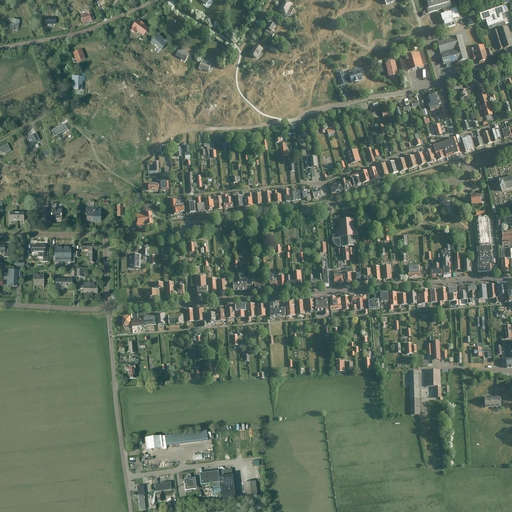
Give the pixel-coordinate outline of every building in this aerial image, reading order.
[(448,8),(451,6),(450,1),(454,0),(425,0),(428,8),(426,8),(428,13),(443,9),(444,11),(445,14),(441,15),(444,25),(445,29),(455,26),(454,22),(453,19),(459,17),(456,8),(448,10),(448,8)] [(283,3),(279,11),(283,14),(282,15),(286,18),(287,16),(285,14),(290,7),(291,4),(286,2),(285,4),(283,3)] [(497,28),(500,27),(504,26),(504,25),(502,17),(505,16),(502,6),(479,13),(483,23),(486,22),(489,30),(497,27),(497,28)] [(83,23),(89,22),(94,21),(91,11),(86,12),(87,14),(81,16),(83,23)] [(473,17),(466,19),(468,26),(474,24),(473,17)] [(20,21),(12,19),(10,30),(12,30),(13,28),(18,29),(20,21)] [(140,22),(137,20),(131,28),(132,28),(130,31),(135,34),(136,32),(143,37),(145,34),(147,32),(149,29),(144,26),(145,25),(140,22)] [(264,33),(272,38),(274,34),(270,32),(271,31),(272,32),(275,26),(270,23),(267,28),(268,29),(268,30),(267,30),(264,33)] [(504,26),(500,27),(506,48),(511,46),(511,41),(507,27),(505,28),(504,26)] [(506,48),(500,27),(497,28),(498,30),(493,31),(499,50),(506,48)] [(153,39),(151,43),(153,45),(154,44),(161,50),(165,46),(161,43),(163,40),(157,35),(154,40),(153,39)] [(444,41),(437,43),(443,65),(446,64),(446,68),(452,66),(450,63),(457,61),(457,62),(468,59),(461,36),(451,39),(450,36),(443,38),(444,41)] [(483,45),(470,50),(473,60),(477,59),(478,63),(488,60),(485,50),(483,45)] [(256,59),(262,49),(256,46),(250,55),(256,59)] [(180,48),(176,56),(185,61),(188,55),(182,52),(184,50),(180,48)] [(77,63),(85,59),(81,50),(73,53),(75,58),(72,59),(74,63),(77,62),(77,63)] [(403,72),(407,71),(407,72),(423,67),(423,66),(427,65),(424,53),(420,54),(419,54),(404,59),(399,60),(403,72)] [(389,77),(397,75),(393,60),(386,62),(389,77)] [(201,71),(202,69),(208,72),(210,67),(201,63),(199,70),(201,71)] [(349,72),(350,76),(349,76),(350,77),(345,79),(343,73),(342,73),(342,70),(336,72),(340,86),(347,84),(346,82),(351,80),(351,83),(355,82),(358,82),(358,81),(362,80),(361,78),(362,78),(361,74),(360,74),(360,73),(359,73),(358,70),(351,72),(351,71),(349,71),(349,72)] [(84,81),(86,81),(86,75),(82,74),(82,78),(74,77),(74,76),(72,76),(72,81),(74,81),(73,89),(77,89),(77,91),(78,91),(79,88),(81,89),(81,90),(82,90),(82,81),(84,81)] [(441,104),(440,101),(439,102),(436,93),(427,96),(429,105),(428,105),(430,111),(440,108),(439,104),(441,104)] [(481,94),(478,95),(485,117),(492,115),(485,93),(481,94)] [(408,102),(405,103),(406,106),(403,107),(404,112),(407,110),(408,113),(411,112),(409,105),(408,102)] [(401,117),(399,108),(392,110),(393,114),(396,113),(397,118),(401,117)] [(509,128),(508,122),(505,123),(506,128),(501,130),(504,140),(511,137),(509,128)] [(68,130),(65,124),(51,131),(54,137),(68,130)] [(490,132),(494,143),(500,141),(503,140),(499,129),(498,126),(495,126),(496,130),(490,132)] [(477,132),(479,138),(473,140),(475,149),(484,146),(480,131),(477,132)] [(485,145),(494,143),(490,131),(481,134),(485,145)] [(39,141),(37,135),(36,133),(29,137),(33,144),(39,141)] [(460,138),(463,145),(465,152),(466,152),(468,152),(468,151),(474,149),(472,142),(471,138),(465,140),(464,137),(460,138)] [(460,153),(455,138),(448,140),(432,145),(435,154),(444,152),(446,158),(453,155),(454,157),(456,156),(456,154),(460,153)] [(4,152),(6,154),(11,151),(7,144),(0,148),(0,151),(1,151),(2,153),(4,152)] [(436,161),(434,155),(433,153),(434,153),(432,146),(429,147),(430,150),(423,152),(425,158),(427,164),(436,161)] [(352,151),(355,163),(360,161),(357,149),(352,151)] [(350,164),(355,163),(352,151),(347,152),(350,164)] [(415,155),(416,160),(418,167),(427,164),(425,158),(423,152),(415,155)] [(444,152),(435,154),(437,161),(446,158),(444,152)] [(416,160),(414,155),(405,158),(409,170),(418,167),(416,160)] [(399,172),(408,170),(404,158),(396,161),(399,172)] [(388,170),(390,175),(398,173),(397,167),(395,161),(386,164),(388,170)] [(377,166),(381,178),(389,176),(385,163),(386,163),(377,166)] [(371,181),(380,179),(376,167),(368,170),(371,181)] [(367,170),(359,173),(362,184),(371,181),(367,170)] [(358,174),(350,176),(353,186),(356,185),(356,186),(357,186),(358,186),(360,185),(361,184),(358,174)] [(511,178),(499,181),(501,192),(511,189),(511,178)] [(159,190),(159,184),(159,179),(156,179),(157,184),(148,184),(148,191),(159,190)] [(164,179),(164,182),(160,182),(160,190),(168,190),(168,182),(167,182),(167,179),(164,179)] [(344,190),(352,187),(350,180),(345,182),(344,179),(341,180),(344,190)] [(328,186),(331,194),(343,190),(341,183),(328,186)] [(303,200),(306,199),(306,200),(307,200),(308,201),(310,201),(310,200),(311,200),(310,191),(304,191),(303,188),(301,188),(302,192),(303,200)] [(322,196),(320,189),(317,190),(317,188),(311,190),(314,199),(322,196)] [(282,197),(283,203),(292,202),(291,196),(291,190),(282,191),(283,197),(282,197)] [(295,190),(291,190),(293,202),(300,201),(300,200),(303,200),(302,192),(299,192),(299,191),(295,191),(295,190)] [(264,205),(273,204),(271,192),(263,193),(264,205)] [(213,198),(214,204),(215,210),(224,209),(223,203),(223,197),(223,193),(220,194),(221,197),(213,198)] [(262,193),(253,194),(254,199),(254,206),(263,205),(262,198),(262,193)] [(249,198),(243,198),(244,207),(253,206),(252,194),(248,194),(249,198)] [(471,201),(470,201),(471,204),(472,204),(481,204),(480,199),(487,199),(486,194),(471,196),(471,201)] [(224,199),(223,199),(225,209),(233,208),(232,202),(232,198),(227,198),(227,195),(223,196),(224,199)] [(235,208),(244,207),(242,196),(235,197),(235,199),(234,199),(234,204),(235,203),(235,208)] [(188,199),(188,200),(186,201),(186,204),(188,203),(189,206),(189,213),(196,212),(195,207),(195,202),(191,203),(191,198),(188,199)] [(205,211),(204,203),(201,204),(200,198),(196,198),(197,204),(198,212),(205,211)] [(206,201),(205,201),(205,209),(205,211),(212,210),(212,209),(214,208),(213,200),(211,200),(211,198),(206,199),(206,201)] [(178,213),(184,212),(184,207),(183,205),(176,206),(175,201),(170,201),(171,208),(173,208),(174,215),(179,214),(178,213)] [(57,204),(51,204),(51,210),(51,221),(61,221),(62,209),(56,209),(57,204)] [(144,205),(145,210),(146,214),(135,215),(137,226),(147,225),(147,228),(153,227),(153,224),(151,213),(150,205),(144,205)] [(10,221),(24,221),(24,213),(10,212),(10,221)] [(489,216),(477,217),(479,247),(491,246),(489,216)] [(333,240),(333,241),(333,243),(334,244),(336,246),(337,247),(339,247),(340,248),(340,246),(342,246),(342,247),(348,246),(355,246),(354,238),(358,238),(358,236),(358,228),(353,228),(353,220),(340,221),(341,229),(336,230),(337,237),(333,237),(333,240)] [(511,229),(501,231),(502,239),(511,238),(511,229)] [(511,238),(502,239),(503,246),(508,246),(508,248),(511,247),(511,238)] [(7,247),(7,248),(4,248),(4,246),(0,245),(0,253),(4,254),(4,257),(12,257),(12,247),(7,247)] [(45,245),(32,245),(31,254),(37,254),(37,258),(43,258),(42,262),(48,262),(48,252),(45,252),(45,245)] [(96,250),(96,246),(82,246),(82,250),(89,250),(89,263),(96,263),(96,259),(94,259),(94,250),(96,250)] [(492,246),(476,248),(477,265),(484,264),(484,266),(493,266),(492,246)] [(55,256),(55,263),(70,263),(70,260),(74,260),(74,252),(70,252),(70,248),(55,247),(55,256)] [(508,249),(500,249),(501,271),(510,270),(509,259),(508,249)] [(451,251),(441,252),(443,275),(444,275),(444,276),(446,276),(447,275),(448,275),(449,276),(450,276),(450,275),(451,275),(450,266),(452,266),(451,251)] [(130,255),(130,262),(131,262),(130,268),(135,268),(139,269),(139,266),(140,256),(130,255)] [(454,256),(452,256),(452,262),(455,262),(455,271),(464,270),(463,261),(460,261),(460,255),(454,255),(454,256)] [(491,271),(491,266),(484,266),(484,264),(477,265),(477,266),(477,273),(491,271)] [(362,276),(362,282),(373,281),(372,275),(371,269),(364,269),(364,265),(362,265),(362,269),(363,269),(363,276),(362,276)] [(380,266),(372,267),(373,273),(373,281),(381,280),(381,274),(380,266)] [(382,266),(382,271),(383,280),(392,279),(391,272),(390,266),(382,266)] [(408,267),(408,272),(408,273),(408,278),(420,277),(420,266),(408,267)] [(346,271),(343,271),(344,277),(344,283),(344,284),(345,286),(352,285),(352,284),(352,283),(352,274),(351,268),(348,268),(346,269),(346,271)] [(442,275),(442,271),(441,271),(441,270),(432,270),(431,270),(429,270),(430,276),(432,276),(432,278),(435,278),(435,276),(438,276),(439,277),(441,276),(442,275)] [(7,284),(7,288),(8,288),(8,286),(17,286),(17,277),(22,278),(22,271),(8,271),(8,273),(4,273),(4,278),(8,278),(7,281),(7,283),(7,284)] [(344,283),(343,275),(343,272),(339,272),(339,275),(337,275),(337,271),(334,272),(334,276),(335,283),(338,283),(339,283),(339,284),(344,283)] [(34,272),(34,290),(34,286),(43,286),(43,290),(44,290),(44,272),(43,272),(43,276),(37,276),(37,273),(34,273),(34,272)] [(293,281),(292,281),(293,287),(302,287),(300,272),(293,272),(293,281)] [(353,283),(361,282),(360,273),(352,274),(353,283)] [(197,295),(208,294),(208,286),(206,286),(205,275),(195,276),(196,287),(197,295)] [(277,288),(277,284),(277,279),(273,279),(272,275),(268,275),(269,289),(277,288)] [(310,286),(323,285),(322,275),(318,276),(318,279),(313,280),(312,276),(309,276),(310,286)] [(278,287),(287,286),(286,276),(278,276),(278,287)] [(209,293),(218,293),(217,278),(208,279),(209,293)] [(247,290),(247,286),(250,285),(250,286),(253,286),(252,278),(240,279),(240,291),(247,290)] [(56,279),(56,288),(72,288),(72,280),(56,279)] [(164,288),(164,284),(164,282),(154,283),(155,290),(148,290),(149,299),(153,299),(153,297),(159,296),(159,288),(164,288)] [(165,283),(166,291),(166,297),(173,296),(173,294),(175,293),(175,290),(173,290),(172,287),(173,287),(173,282),(172,282),(165,283)] [(265,282),(254,283),(254,290),(265,289),(265,282)] [(508,302),(506,282),(497,283),(498,301),(504,300),(504,303),(508,302)] [(84,286),(83,286),(83,293),(97,294),(97,286),(93,286),(94,283),(84,283),(84,286)] [(498,303),(497,285),(487,286),(489,299),(495,299),(495,304),(498,303)] [(472,304),(471,300),(477,299),(476,292),(477,292),(476,286),(467,287),(468,300),(468,304),(472,304)] [(487,299),(486,286),(477,286),(478,300),(487,299)] [(468,300),(467,295),(467,292),(466,287),(464,287),(462,287),(461,288),(458,288),(459,296),(459,301),(466,300),(466,304),(468,304),(468,300)] [(448,301),(448,295),(448,289),(438,289),(439,306),(442,306),(441,302),(448,301)] [(428,297),(427,290),(423,291),(423,294),(417,295),(418,305),(427,304),(427,297),(428,297)] [(429,299),(427,299),(428,304),(429,304),(438,303),(438,296),(437,290),(428,290),(428,297),(429,297),(429,299)] [(384,293),(384,294),(380,294),(380,307),(383,307),(383,303),(384,303),(384,305),(389,305),(388,293),(387,293),(386,292),(384,293)] [(393,311),(392,306),(398,306),(397,293),(388,293),(389,311),(393,311)] [(379,300),(378,294),(374,295),(375,300),(368,301),(368,310),(380,310),(379,300)] [(408,305),(407,294),(399,295),(399,306),(408,305)] [(458,305),(458,301),(457,294),(451,295),(451,294),(448,294),(449,302),(455,301),(455,305),(458,305)] [(364,302),(366,302),(366,295),(358,296),(358,301),(362,301),(362,304),(364,304),(364,302)] [(349,296),(341,297),(341,304),(342,311),(351,310),(350,302),(349,296)] [(341,304),(340,298),(335,299),(335,297),(329,298),(331,311),(341,310),(341,304)] [(329,315),(328,311),(327,298),(314,299),(316,312),(323,312),(324,316),(329,315)] [(305,313),(315,313),(314,299),(304,300),(305,313)] [(305,315),(303,300),(295,301),(296,315),(305,315)] [(294,301),(284,302),(285,308),(286,317),(296,316),(295,307),(294,307),(294,306),(295,306),(294,301)] [(355,302),(351,302),(352,312),(357,311),(357,305),(359,305),(359,303),(356,303),(356,301),(355,301),(355,302)] [(357,305),(357,311),(364,311),(364,315),(367,314),(366,304),(364,304),(362,304),(362,301),(358,301),(359,303),(359,305),(357,305)] [(268,303),(269,318),(276,318),(276,317),(285,317),(285,308),(275,309),(275,302),(268,303)] [(204,321),(203,308),(194,309),(195,322),(204,321)] [(235,318),(234,308),(226,309),(226,319),(235,318)] [(195,321),(193,309),(185,310),(186,322),(195,321)] [(256,309),(247,310),(248,322),(251,322),(251,318),(257,317),(257,310),(256,310),(256,309)] [(257,310),(257,317),(266,317),(266,313),(266,309),(257,310)] [(225,321),(225,310),(216,311),(217,322),(225,321)] [(141,313),(143,327),(156,325),(155,316),(145,317),(145,312),(141,313)] [(131,320),(132,328),(143,327),(141,313),(138,313),(138,319),(131,320)] [(216,324),(216,313),(204,315),(204,321),(202,322),(203,327),(207,327),(207,324),(216,324)] [(166,324),(165,314),(156,315),(157,325),(166,324)] [(168,316),(169,325),(183,324),(183,314),(168,316)] [(130,317),(126,317),(125,316),(123,316),(122,318),(123,327),(131,327),(130,317)] [(488,358),(491,358),(491,349),(482,350),(482,353),(487,352),(488,358)] [(335,361),(336,372),(345,372),(345,361),(335,361)] [(135,379),(134,365),(125,366),(125,367),(124,367),(125,369),(125,370),(128,370),(130,379),(135,379)] [(425,370),(426,387),(435,387),(436,398),(440,398),(441,398),(440,370),(425,370)] [(418,371),(409,372),(409,374),(410,406),(410,414),(410,416),(419,415),(419,414),(419,406),(418,371)] [(485,408),(493,407),(497,407),(501,407),(500,397),(497,397),(496,397),(492,397),(479,398),(480,404),(485,403),(485,408)] [(246,425),(236,427),(240,449),(254,447),(251,427),(246,427),(246,425)] [(230,449),(235,448),(233,427),(211,429),(214,453),(230,451),(230,449)] [(162,448),(164,449),(166,448),(166,446),(208,441),(206,431),(181,434),(177,435),(177,434),(145,438),(146,450),(162,448)] [(218,471),(199,474),(201,485),(212,484),(212,488),(220,487),(218,471)] [(191,490),(196,489),(195,478),(191,479),(190,475),(188,475),(183,481),(184,483),(185,491),(186,491),(191,490)] [(234,494),(234,493),(232,476),(220,477),(223,501),(235,499),(234,494)] [(160,484),(161,484),(154,485),(155,492),(157,492),(161,492),(171,490),(170,482),(160,484)] [(245,498),(257,497),(255,482),(243,483),(245,498)] [(141,486),(136,486),(137,495),(139,511),(145,510),(144,497),(145,497),(143,487),(141,487),(141,486)] [(221,495),(220,488),(211,489),(212,496),(221,495)]
